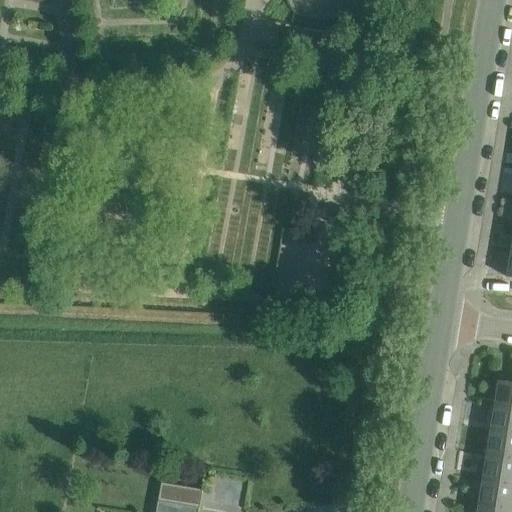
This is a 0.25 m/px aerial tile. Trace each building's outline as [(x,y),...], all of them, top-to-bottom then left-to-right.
[(511,384),(498,382),(493,408),(511,410),(511,384)] [(511,410),(493,408),(489,433),(511,436),(511,410)] [(511,436),(489,433),(486,457),(511,461),(511,436)] [(511,461),(486,457),(482,482),(511,487),(511,461)] [(511,511),(511,487),(482,482),(478,507),(511,511)] [(158,501),(156,511),(199,511),(200,508),(203,490),(161,483),(158,501)]
